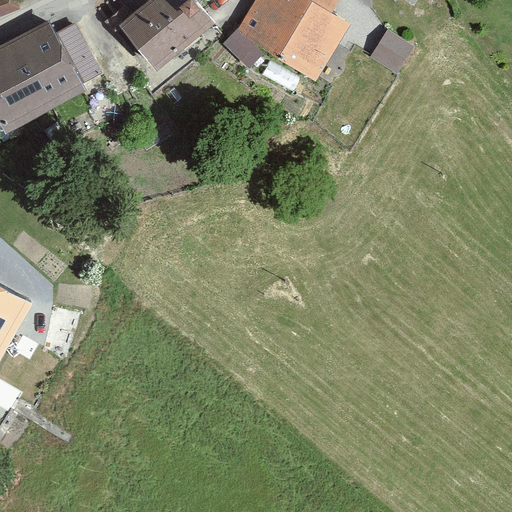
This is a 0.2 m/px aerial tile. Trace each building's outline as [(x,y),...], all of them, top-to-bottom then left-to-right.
[(0,0),(0,16),(23,7),(20,0),(0,0)] [(193,0),(156,0),(121,29),(158,74),(216,27),(193,0)] [(259,0),(239,33),(319,84),(353,26),(335,14),(343,0),(259,0)] [(52,23),(0,52),(0,114),(9,131),(104,78),(74,25),(58,34),(52,23)] [(418,53),(390,35),(374,60),(403,78),(418,53)] [(0,365),(34,305),(0,285),(0,365)]
